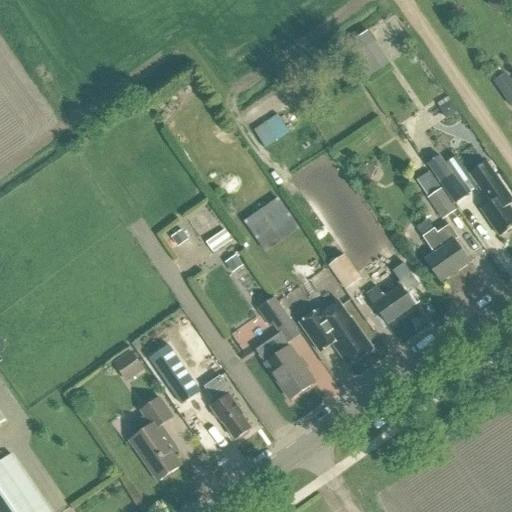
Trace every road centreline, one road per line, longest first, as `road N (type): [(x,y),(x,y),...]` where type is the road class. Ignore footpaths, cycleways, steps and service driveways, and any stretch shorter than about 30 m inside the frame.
road 1 (tertiary): [(215,511),(511,305)]
road 2 (track): [(401,0),(511,161)]
